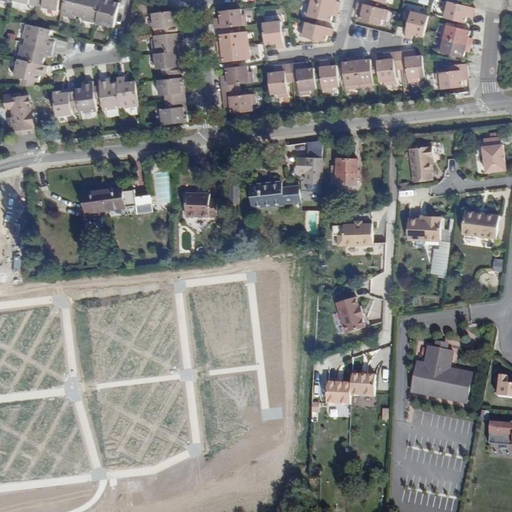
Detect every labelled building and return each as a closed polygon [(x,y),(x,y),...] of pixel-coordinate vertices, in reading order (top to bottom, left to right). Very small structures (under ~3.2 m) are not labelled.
[(35,0),(34,4),(41,6),(56,10),(58,0),(35,0)] [(63,0),(60,12),(74,16),(75,14),(75,13),(79,15),(82,0),(63,0)] [(82,0),(79,15),(82,15),(82,17),(96,20),(100,0),(82,0)] [(100,0),(96,20),(113,25),(119,2),(112,1),(108,0),(100,0)] [(337,8),(339,1),(336,0),(307,0),(307,1),(337,8)] [(472,15),(474,8),(444,0),(442,7),(446,8),(443,20),(463,25),(465,17),(466,14),(472,15)] [(335,15),(337,8),(307,1),(304,14),(315,17),(321,19),(329,21),(331,14),(335,15)] [(387,10),(357,2),(355,8),(361,10),(360,13),(358,19),(379,25),(381,18),(384,19),(387,10)] [(242,15),(241,9),(215,11),(215,18),(221,17),(221,21),(222,28),(247,25),(246,15),(242,15)] [(162,28),(163,35),(180,33),(178,19),(181,19),(180,11),(155,14),(157,29),(162,28)] [(406,26),(404,37),(410,38),(411,34),(422,37),(427,16),(410,12),(408,19),(406,26)] [(330,35),(332,28),(303,20),(299,34),(310,37),(316,38),(324,41),(326,34),(330,35)] [(276,49),(284,49),(283,37),(282,30),(282,22),(264,24),(266,45),(276,44),(276,49)] [(24,37),(23,41),(52,48),(54,41),(48,39),(49,36),(51,29),(30,24),(25,23),(22,37),(24,37)] [(443,23),(439,37),(468,45),(470,38),(466,37),(468,30),(461,28),(454,26),(443,23)] [(355,26),(353,37),(373,40),(374,29),(355,26)] [(163,35),(156,35),(157,40),(154,40),(156,54),(157,54),(180,51),(180,43),(179,40),(185,40),(185,32),(183,32),(180,33),(163,35)] [(222,41),(218,41),(219,49),(249,45),(247,32),(235,33),(228,34),(221,35),(222,41)] [(468,45),(439,37),(436,50),(447,53),(454,55),(461,57),(463,50),(467,51),(468,45)] [(20,44),(17,58),(42,65),(44,56),(45,54),(50,55),(52,48),(23,41),(22,45),(20,44)] [(254,44),(254,55),(263,56),(263,44),(254,44)] [(249,45),(219,49),(220,56),(223,56),(224,62),(231,61),(238,60),(250,58),(249,45)] [(180,51),(157,54),(159,70),(165,69),(166,76),(171,75),(182,74),(180,59),(183,59),(182,51),(181,51),(180,51)] [(414,58),(413,52),(400,53),(402,69),(407,69),(409,83),(418,82),(418,78),(425,77),(423,57),(417,57),(414,58)] [(402,69),(400,53),(387,55),(388,61),(384,61),(378,62),(380,82),(386,81),(387,85),(397,84),(395,70),(402,69)] [(364,57),(357,58),(360,89),(374,87),(373,74),(372,68),(371,61),(364,61),(364,57)] [(12,76),(21,78),(32,81),(38,82),(40,75),(40,72),(45,73),(47,66),(42,65),(17,58),(12,76)] [(357,58),(349,59),(350,63),(344,63),(345,71),(345,78),(346,90),(360,89),(357,58)] [(331,67),(328,68),(321,68),(324,93),(334,92),(333,88),(340,87),(337,60),(330,61),(331,67)] [(291,65),(293,81),(299,81),(300,95),(311,94),(311,90),(317,89),(315,69),(308,70),(305,70),(304,64),(291,65)] [(462,78),(469,77),(467,64),(444,67),(445,73),(436,74),(438,84),(441,84),(442,90),(463,88),(463,81),(462,78)] [(279,73),(275,73),(269,74),(271,94),(277,94),(278,98),(288,96),(287,82),(293,81),(291,65),(279,67),(279,73)] [(224,92),(241,90),(240,84),(254,83),(253,73),(249,73),(248,67),(227,69),(228,76),(228,79),(222,79),(224,92)] [(134,80),(126,81),(123,82),(123,76),(115,77),(116,82),(119,106),(122,105),(122,108),(137,106),(137,105),(134,83),(134,80)] [(101,109),(120,107),(119,106),(116,82),(109,83),(106,84),(105,78),(98,79),(98,84),(100,97),(101,109)] [(171,79),(160,80),(162,96),(168,96),(169,102),(184,100),(182,86),(186,85),(185,78),(184,78),(171,79)] [(77,107),(77,112),(95,110),(94,98),(92,85),(92,80),(84,82),(85,86),(82,87),(74,88),(75,90),(77,107)] [(52,91),(55,116),(70,114),(70,108),(77,107),(75,90),(60,92),(60,90),(52,91)] [(231,104),(232,107),(232,114),(253,112),(252,105),(256,105),(255,94),(241,95),(241,90),(224,92),(225,105),(231,104)] [(11,109),(12,112),(21,112),(23,134),(32,132),(27,97),(19,99),(18,95),(3,97),(4,108),(7,110),(11,109)] [(169,102),(170,109),(164,110),(166,125),(190,122),(190,114),(186,114),(184,100),(169,102)] [(21,112),(12,112),(13,118),(6,119),(8,128),(14,127),(15,135),(23,134),(21,112)] [(485,151),(483,151),(486,176),(506,174),(503,149),(502,149),(501,141),(484,143),(485,151)] [(432,150),(410,152),(414,186),(432,184),(431,175),(433,175),(431,162),(434,161),(432,150)] [(320,155),(306,155),(306,156),(297,156),(296,169),(306,169),(306,179),(320,180),(320,155)] [(358,159),(338,159),(337,183),(357,183),(358,177),(360,177),(361,164),(358,164),(358,159)] [(301,201),(300,184),(283,185),(283,181),(270,182),(270,181),(252,183),(254,207),(285,204),(285,202),(301,201)] [(239,184),(231,183),(231,202),(239,202),(239,184)] [(124,187),(84,192),(87,211),(136,205),(137,213),(153,211),(151,195),(135,197),(134,190),(124,191),(124,187)] [(196,201),(196,198),(187,198),(187,226),(217,226),(217,204),(210,204),(210,197),(201,198),(201,201),(196,201)] [(465,214),(462,238),(495,242),(498,219),(484,217),(484,219),(478,218),(478,216),(465,214)] [(409,222),(408,243),(441,245),(442,220),(425,220),(425,223),(420,223),(409,222)] [(338,236),(339,247),(373,245),(373,224),(363,225),(355,225),(344,226),(344,236),(338,236)] [(502,271),(503,259),(494,258),(492,270),(502,271)] [(364,324),(355,297),(336,303),(345,331),(364,324)] [(437,345),(435,351),(438,352),(446,353),(447,347),(437,345)] [(417,365),(411,395),(467,406),(473,376),(450,372),(453,355),(446,353),(438,352),(435,351),(428,350),(425,367),(417,365)] [(374,374),(351,373),(350,382),(349,395),(373,396),(374,374)] [(507,375),(497,374),(495,395),(511,397),(511,382),(506,382),(507,375)] [(349,395),(350,382),(326,381),(325,402),(349,404),(349,395)] [(511,423),(489,423),(488,433),(511,435),(510,444),(510,447),(511,446),(511,423)] [(511,435),(488,433),(488,442),(510,444),(511,435)]
